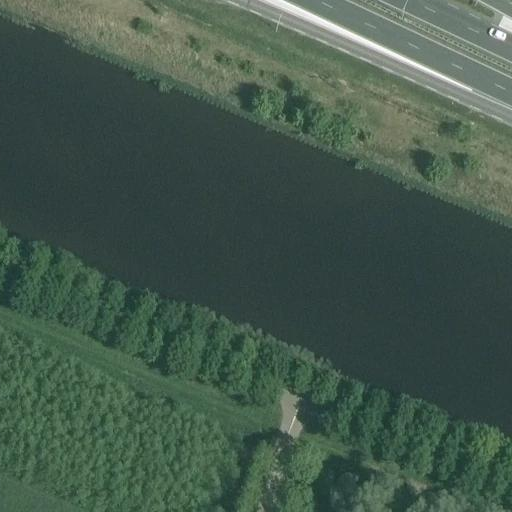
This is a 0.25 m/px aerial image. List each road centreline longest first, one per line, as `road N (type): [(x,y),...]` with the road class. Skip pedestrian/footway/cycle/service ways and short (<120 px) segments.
road 1 (trunk): [(235,0),(423,77),(511,103)]
road 2 (trunk): [(309,0),(511,95)]
